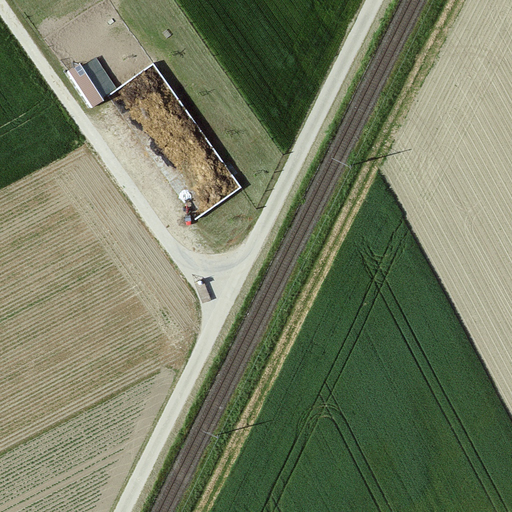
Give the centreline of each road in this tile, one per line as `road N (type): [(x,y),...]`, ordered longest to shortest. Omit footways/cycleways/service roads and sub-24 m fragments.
road 1 (track): [(374,0),(123,511)]
road 2 (track): [(511,14),(247,511)]
road 3 (track): [(0,0),(220,316)]
